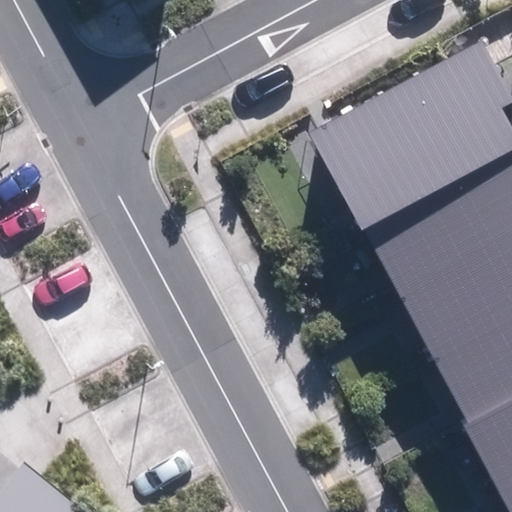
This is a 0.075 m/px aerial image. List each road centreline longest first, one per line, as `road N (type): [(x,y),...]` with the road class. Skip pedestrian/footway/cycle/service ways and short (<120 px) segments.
road 1 (residential): [(86,112),(292,511)]
road 2 (residential): [(86,112),(302,0)]
road 3 (residential): [(20,0),(86,112)]
